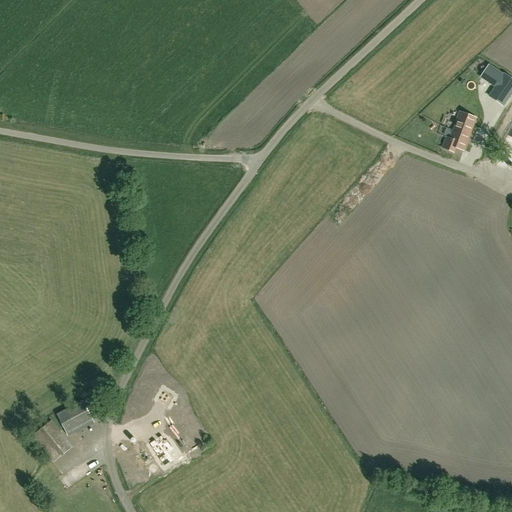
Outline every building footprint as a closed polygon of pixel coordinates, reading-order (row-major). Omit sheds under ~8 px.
[(511,92),(511,79),(504,74),(503,75),(489,65),(481,77),(495,87),(494,88),(489,97),(503,106),(508,98),(511,92)] [(454,147),(463,151),(475,118),(459,112),(456,120),(457,120),(449,139),(446,138),(442,148),(452,152),(454,147)] [(157,401),(151,409),(162,416),(167,407),(174,396),(164,390),(157,401)] [(66,436),(83,427),(92,422),(89,417),(98,412),(90,396),(80,402),(81,402),(55,416),(66,436)] [(52,463),(72,447),(51,421),(31,437),(52,463)] [(162,435),(149,444),(164,467),(170,463),(174,461),(179,457),(174,450),(167,439),(164,434),(162,435)]
